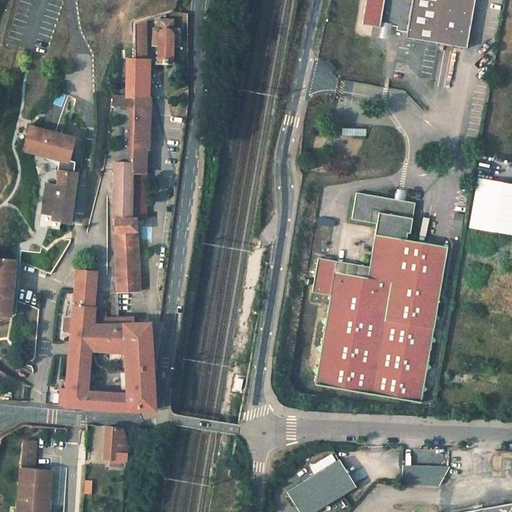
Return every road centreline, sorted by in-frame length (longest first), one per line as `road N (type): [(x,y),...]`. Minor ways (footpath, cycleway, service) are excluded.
road 1 (tertiary): [(316,0),(283,155),(286,201),(256,429)]
road 2 (unclassified): [(198,0),(198,104),(162,418)]
road 3 (residential): [(511,439),(256,429)]
road 4 (residential): [(162,418),(0,414)]
